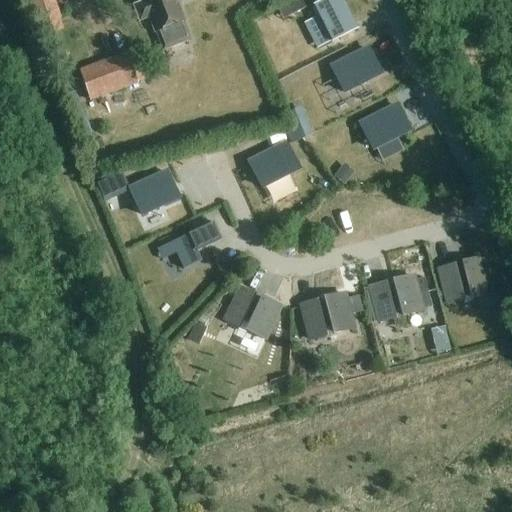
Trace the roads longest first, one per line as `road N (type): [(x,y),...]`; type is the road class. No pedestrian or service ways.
road 1 (track): [(134,451),(140,385),(125,306),(50,124)]
road 2 (track): [(50,124),(0,4)]
